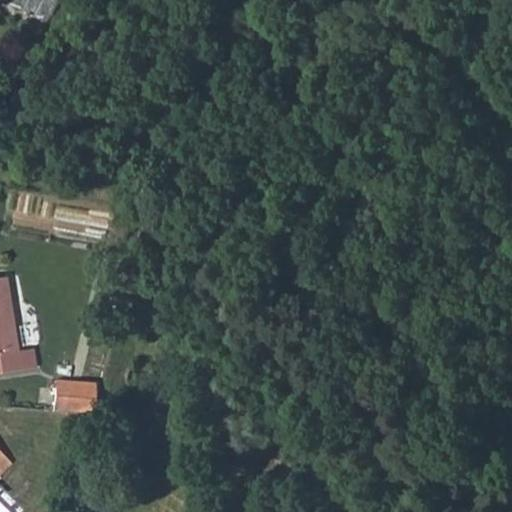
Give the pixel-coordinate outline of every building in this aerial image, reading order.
[(18,0),(50,13),(55,0),(18,0)] [(0,378),(21,376),(18,354),(0,355),(0,378)] [(41,389),(40,397),(68,400),(68,392),(41,389)] [(68,400),(40,397),(38,419),(73,423),(81,394),(68,392),(68,400)] [(0,474),(10,463),(0,454),(0,474)]
